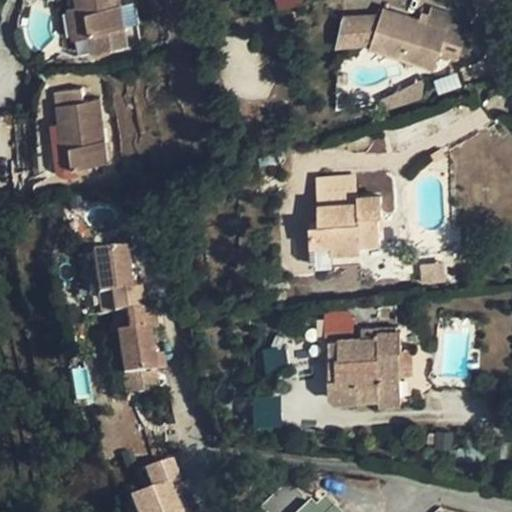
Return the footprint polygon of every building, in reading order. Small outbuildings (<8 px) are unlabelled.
[(76,0),(79,11),(88,10),(92,33),(95,33),(99,54),(131,48),(122,0),(76,0)] [(469,27),(450,21),(448,27),(421,18),(385,6),(382,15),(353,6),(345,29),(373,39),(370,49),(435,70),(440,54),(458,60),(469,27)] [(76,36),(92,33),(88,10),(79,11),(70,12),(76,36)] [(423,11),(421,18),(448,27),(450,21),(423,11)] [(58,104),(63,146),(72,145),(74,167),(109,163),(101,99),(58,104)] [(72,145),(63,146),(65,168),(74,167),(72,145)] [(318,177),(319,202),(359,200),(358,196),(357,176),(318,177)] [(382,195),(358,196),(359,200),(319,202),(320,223),(311,223),(313,260),(318,266),(334,265),(333,251),(362,250),(362,243),(382,242),(380,216),(383,216),(382,195)] [(93,253),(99,296),(110,294),(113,313),(125,312),(144,309),(141,288),(133,289),(126,249),(93,253)] [(363,263),(362,250),(333,251),(334,265),(363,263)] [(436,261),(423,262),(425,281),(438,279),(436,261)] [(102,315),(113,313),(110,294),(99,296),(102,315)] [(155,307),(144,309),(125,312),(128,332),(116,334),(124,388),(137,387),(138,394),(160,391),(150,329),(158,328),(155,307)] [(113,313),(116,334),(128,332),(125,312),(113,313)] [(325,339),(330,340),(339,339),(340,357),(331,357),(332,395),(338,399),(351,399),(351,386),(372,385),(373,398),(372,400),(382,399),(381,379),(402,379),(401,373),(401,351),(402,351),(402,349),(402,331),(379,331),(379,337),(364,338),(363,330),(358,328),(347,313),(344,313),(325,314),(325,339)] [(330,340),(331,357),(340,357),(339,339),(330,340)] [(413,349),(402,349),(402,351),(401,351),(401,373),(413,373),(413,349)] [(402,379),(381,379),(382,399),(383,427),(403,426),(402,402),(402,379)] [(351,399),(373,398),(372,385),(351,386),(351,399)] [(137,387),(124,388),(126,396),(138,394),(137,387)] [(280,427),(279,397),(253,398),(253,428),(280,427)] [(134,511),(179,511),(169,486),(179,482),(171,462),(145,472),(153,492),(130,501),(134,511)] [(262,511),(342,511),(324,494),(313,505),(286,480),(259,508),(262,511)] [(134,511),(130,501),(120,505),(123,511),(134,511)]
